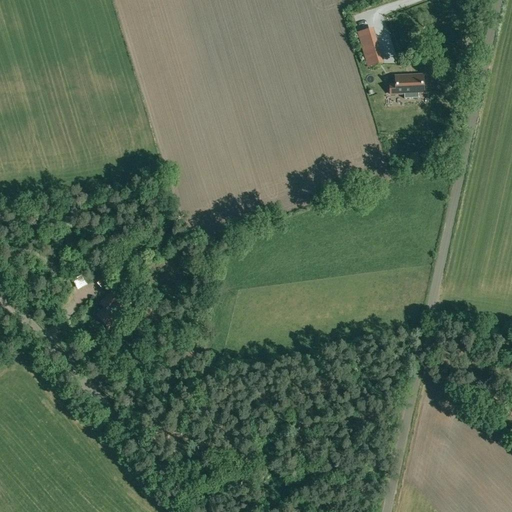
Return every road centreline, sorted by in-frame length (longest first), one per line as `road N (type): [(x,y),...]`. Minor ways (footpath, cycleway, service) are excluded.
road 1 (unclassified): [(386,511),(498,0)]
road 2 (unclassified): [(203,511),(0,288)]
